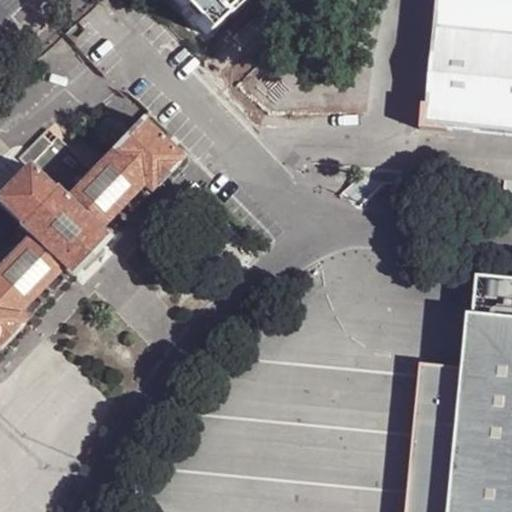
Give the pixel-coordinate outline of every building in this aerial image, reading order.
[(179,0),(198,20),(194,22),(199,29),(204,26),(211,34),(230,17),(228,14),(243,0),(179,0)] [(511,0),(442,0),(432,122),(511,129),(511,0)] [(94,170),(67,198),(56,187),(56,188),(31,163),(30,162),(0,191),(0,201),(21,221),(19,224),(31,234),(0,265),(0,345),(2,347),(5,343),(3,341),(15,329),(17,330),(20,328),(18,325),(25,319),(18,310),(64,266),(73,275),(108,239),(98,229),(144,183),(152,190),(159,183),(161,185),(164,181),(162,179),(175,168),(176,170),(181,166),(178,163),(184,158),(144,119),(94,170)] [(58,136),(31,163),(56,188),(56,187),(67,198),(94,170),(58,136)] [(98,229),(108,239),(154,192),(152,190),(144,183),(98,229)] [(18,310),(25,319),(28,320),(73,275),(64,266),(18,310)] [(511,511),(511,280),(483,277),(479,316),(474,316),(468,369),(426,365),(409,511),(511,511)]
